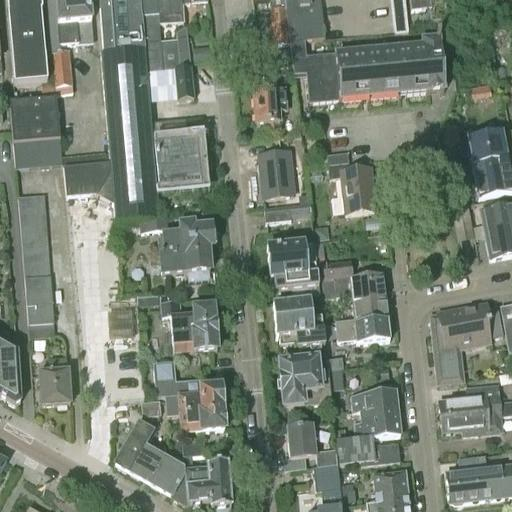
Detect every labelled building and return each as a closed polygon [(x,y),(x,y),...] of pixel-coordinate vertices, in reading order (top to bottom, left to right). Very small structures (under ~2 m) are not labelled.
[(50,52),(44,0),(4,0),(13,90),(45,87),(43,61),(51,60),(50,52)] [(87,0),(44,0),(50,52),(58,51),(77,49),(76,42),(91,41),(87,0)] [(108,169),(62,172),(65,203),(95,200),(112,210),(113,228),(136,226),(158,224),(152,151),(150,127),(143,49),(139,0),(97,0),(102,57),(99,57),(107,158),(108,169)] [(139,0),(143,49),(159,47),(157,29),(154,0),(139,0)] [(154,0),(157,29),(181,27),(180,17),(181,17),(180,9),(179,0),(154,0)] [(179,0),(180,9),(206,7),(205,0),(179,0)] [(283,0),(278,1),(268,1),(270,14),(284,13),(283,0)] [(288,47),(303,46),(323,43),(317,0),(282,0),(283,0),(284,13),(288,47)] [(408,0),(410,15),(428,13),(430,27),(447,25),(443,0),(408,0)] [(403,4),(392,5),(392,8),(392,13),(404,12),(404,7),(403,4)] [(393,15),(393,21),(405,20),(405,14),(404,12),(392,13),(393,15)] [(284,13),(270,14),(273,51),(288,49),(288,47),(284,13)] [(405,21),(405,20),(393,21),(393,22),(394,29),(406,28),(405,21)] [(395,37),(407,36),(406,28),(394,29),(395,37)] [(175,37),(176,50),(178,73),(173,74),(176,106),(192,105),(185,32),(182,32),(175,37)] [(420,51),(333,59),(337,106),(444,96),(439,43),(419,45),(420,51)] [(303,46),(288,47),(288,49),(290,62),(290,63),(292,79),(305,78),(308,109),(337,106),(333,59),(332,59),(305,62),(303,46)] [(58,57),(58,51),(50,52),(51,60),(53,92),(70,90),(67,57),(58,57)] [(207,52),(192,53),(193,67),(208,66),(207,52)] [(287,52),(275,53),(276,64),(288,62),(287,52)] [(282,93),(277,94),(276,85),(270,81),(262,81),(250,82),(254,131),(265,131),(265,136),(279,135),(277,116),(284,116),(282,93)] [(9,105),(8,105),(12,148),(12,149),(24,148),(36,147),(47,146),(59,145),(55,102),(9,106),(9,105)] [(154,151),(164,150),(163,140),(186,137),(184,124),(150,127),(152,151),(154,151)] [(440,146),(452,150),(459,131),(447,127),(440,146)] [(495,200),(511,197),(499,131),(465,138),(477,203),(495,200)] [(61,162),(59,145),(47,146),(49,171),(62,170),(61,162)] [(49,171),(47,146),(36,147),(38,172),(49,171)] [(38,172),(36,147),(24,148),(26,173),(38,172)] [(194,147),(164,150),(154,151),(158,193),(198,189),(194,147)] [(26,173),(24,148),(12,149),(14,174),(26,173)] [(293,201),(288,157),(257,160),(261,204),(293,201)] [(107,158),(61,162),(62,170),(62,172),(108,169),(107,158)] [(347,168),(346,158),(339,159),(340,169),(347,168)] [(339,159),(332,160),(333,170),(340,169),(339,159)] [(333,170),(332,160),(325,161),(326,171),(333,170)] [(347,170),(327,173),(328,185),(340,183),(344,220),(374,217),(369,173),(348,175),(347,170)] [(511,197),(495,200),(505,263),(511,261),(511,197)] [(18,216),(44,214),(43,199),(17,201),(18,216)] [(299,210),(308,209),(307,199),(298,200),(299,210)] [(495,200),(477,203),(468,204),(472,223),(480,222),(488,266),(505,263),(495,200)] [(468,241),(466,205),(452,205),(454,242),(468,241)] [(262,214),(264,229),(290,226),(289,211),(262,214)] [(44,214),(18,216),(19,230),(45,228),(44,214)] [(171,223),(158,224),(136,226),(137,239),(172,235),(171,223)] [(45,228),(19,230),(21,244),(46,242),(45,228)] [(187,287),(207,285),(206,278),(209,277),(206,253),(211,253),(209,232),(192,233),(192,229),(178,230),(179,240),(162,242),(164,262),(158,262),(160,282),(187,279),(187,287)] [(314,246),(326,244),(325,238),(321,233),(313,234),(314,246)] [(70,268),(84,267),(83,238),(68,238),(70,268)] [(47,256),(46,242),(21,244),(22,258),(47,256)] [(279,251),(266,253),(269,284),(272,284),(273,297),(289,295),(290,305),(318,302),(316,285),(313,250),(304,251),(304,249),(279,251)] [(48,270),(47,256),(22,258),(23,272),(48,270)] [(380,279),(352,282),(349,265),(321,269),(323,284),(323,287),(333,286),(335,302),(349,301),(349,305),(383,301),(380,279)] [(49,284),(48,270),(23,272),(24,286),(49,284)] [(50,299),(49,284),(24,286),(25,300),(50,299)] [(323,287),(323,284),(316,285),(318,302),(318,304),(335,302),(333,286),(323,287)] [(50,299),(25,300),(26,314),(51,313),(50,299)] [(383,301),(349,305),(351,325),(333,327),(333,329),(385,323),(383,301)] [(192,319),(180,320),(177,306),(159,308),(162,323),(169,322),(172,360),(216,356),(212,312),(191,314),(192,319)] [(294,349),(295,354),(324,351),(323,345),(322,334),(311,335),(308,306),(271,310),(275,343),(278,342),(279,351),(294,349)] [(485,309),(452,316),(459,354),(488,349),(488,344),(502,341),(496,311),(486,313),(485,309)] [(108,313),(109,351),(132,350),(131,312),(108,313)] [(53,329),(51,313),(26,314),(27,330),(52,329),(53,329)] [(462,377),(459,354),(452,316),(436,319),(436,322),(432,323),(428,329),(434,381),(462,377)] [(388,346),(385,323),(333,329),(335,348),(355,345),(355,349),(388,346)] [(511,325),(501,328),(507,358),(511,357),(511,325)] [(52,329),(27,330),(28,342),(53,341),(52,329)] [(322,332),(322,334),(323,345),(332,344),(331,331),(322,332)] [(0,347),(0,402),(14,411),(19,407),(16,356),(0,347)] [(67,376),(65,376),(64,364),(48,366),(49,377),(38,378),(40,411),(69,409),(67,376)] [(330,408),(329,393),(327,378),(317,379),(315,364),(277,368),(282,413),(330,408)] [(176,400),(178,420),(180,439),(223,435),(219,391),(200,393),(199,385),(175,387),(173,367),(152,369),(155,402),(164,401),(176,400)] [(385,384),(385,373),(372,374),(373,385),(385,384)] [(498,411),(499,422),(511,419),(511,408),(511,407),(498,408),(497,400),(496,390),(463,393),(464,404),(436,406),(438,422),(469,419),(469,418),(485,415),(485,413),(498,411)] [(365,421),(397,418),(394,395),(349,400),(351,417),(364,416),(365,421)] [(176,400),(164,401),(166,421),(178,420),(176,400)] [(149,407),(150,421),(160,420),(158,406),(149,407)] [(150,421),(149,407),(139,408),(141,422),(150,421)] [(469,419),(438,422),(440,439),(460,436),(461,441),(500,437),(499,422),(498,411),(485,413),(485,415),(469,418),(469,419)] [(354,445),(345,446),(335,447),(337,471),(359,469),(359,473),(398,468),(396,449),(371,451),(371,444),(399,440),(397,418),(365,421),(366,427),(352,428),(354,445)] [(335,447),(345,446),(343,426),(332,427),(334,447),(335,447)] [(150,492),(166,464),(143,451),(152,437),(137,428),(113,470),(150,492)] [(336,469),(334,455),(315,457),(312,429),(284,432),(288,464),(314,462),(315,471),(336,469)] [(182,462),(190,461),(204,460),(203,446),(180,449),(182,462)] [(190,461),(182,462),(183,476),(184,476),(191,475),(190,461)] [(457,476),(483,473),(482,462),(456,466),(457,476)] [(182,473),(166,464),(150,492),(170,503),(186,511),(187,511),(184,476),(183,476),(182,476),(182,473)] [(191,475),(184,476),(187,511),(207,510),(207,511),(229,511),(225,469),(205,471),(205,474),(191,475)] [(511,469),(483,473),(457,476),(443,478),(445,493),(511,485),(511,469)] [(312,484),(338,482),(337,470),(311,472),(312,484)] [(375,511),(382,511),(407,509),(403,478),(372,482),(375,511)] [(339,494),(338,482),(312,484),(313,497),(319,496),(338,494),(339,494)] [(511,501),(511,485),(445,493),(447,509),(449,509),(452,511),(454,511),(460,511),(463,507),(511,501)] [(344,511),(345,511),(358,510),(356,492),(342,493),(344,511)] [(339,511),(338,494),(319,496),(320,511),(339,511)]
